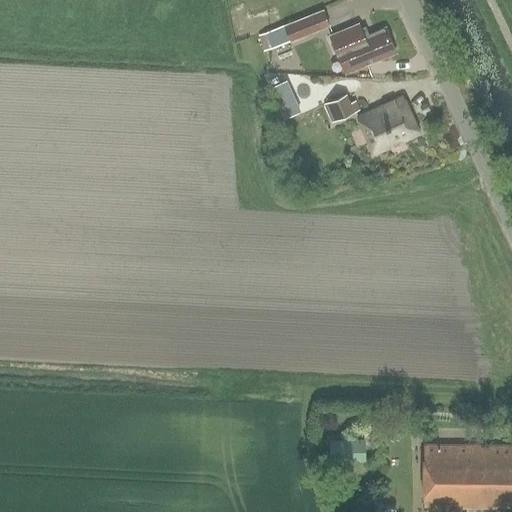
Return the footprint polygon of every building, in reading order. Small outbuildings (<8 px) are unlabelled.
[(324,11),(284,26),(290,42),(330,27),(324,11)] [(330,36),(340,60),(346,74),(388,56),(385,50),(393,47),(385,28),(364,37),(358,24),(330,36)] [(273,45),(286,41),(282,28),(269,33),(273,45)] [(352,104),(348,95),(325,106),(333,123),(361,111),(357,102),(352,104)] [(358,119),(375,155),(420,134),(403,98),(358,119)] [(366,462),(366,441),(331,441),(332,463),(366,462)] [(511,446),(424,446),(425,511),(462,511),(462,508),(511,507),(511,446)]
